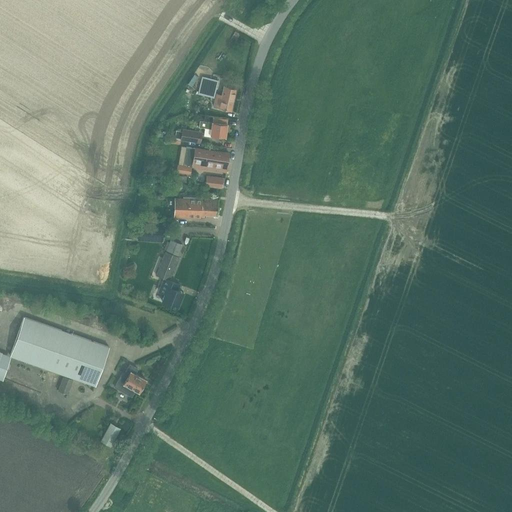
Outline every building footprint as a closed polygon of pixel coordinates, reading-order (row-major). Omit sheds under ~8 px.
[(208,79),(202,77),(199,90),(205,91),(208,79)] [(231,110),(236,89),(223,86),(220,97),(216,96),(214,106),(231,110)] [(205,121),(201,120),(200,127),(204,127),(204,128),(204,134),(205,135),(208,136),(210,135),(210,136),(223,138),(226,125),(205,121)] [(198,142),(200,134),(191,132),(191,130),(182,128),(180,139),(198,142)] [(190,176),(191,168),(225,172),(229,153),(186,146),(182,166),(184,167),(184,171),(178,170),(178,174),(190,176)] [(206,174),(204,184),(220,187),(222,177),(206,174)] [(216,215),(218,201),(202,198),(175,197),(173,216),(200,218),(201,214),(216,215)] [(139,224),(138,240),(149,241),(162,242),(162,236),(163,226),(139,224)] [(180,285),(169,281),(178,257),(182,245),(170,241),(166,252),(165,252),(156,276),(165,279),(160,292),(165,294),(162,302),(178,308),(183,293),(177,291),(180,285)] [(209,255),(211,249),(201,245),(199,250),(209,255)] [(0,307),(14,309),(16,299),(2,297),(0,307)] [(24,317),(10,355),(95,386),(109,347),(24,317)] [(122,373),(115,387),(129,395),(132,389),(139,392),(146,379),(135,373),(137,369),(130,364),(124,374),(122,373)] [(58,390),(68,394),(73,380),(62,376),(58,390)] [(110,445),(120,428),(110,422),(100,440),(110,445)]
